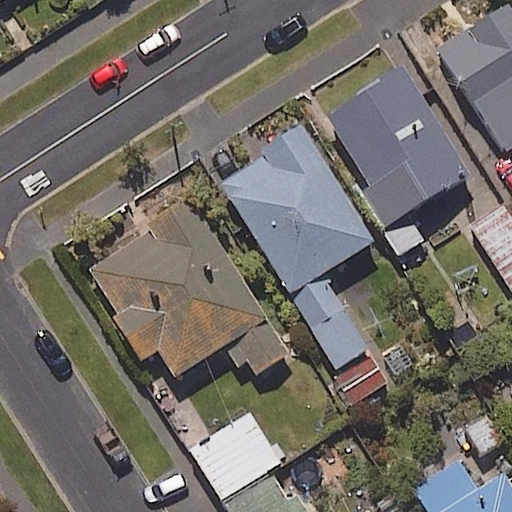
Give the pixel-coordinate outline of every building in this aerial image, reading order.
[(511,15),(504,3),(435,48),(503,152),(511,145),(511,15)] [(352,189),(393,255),(427,234),(409,206),(464,172),(398,66),(320,114),(363,182),(352,189)] [(369,239),(297,122),(255,148),(260,156),(219,182),(333,367),(366,347),(319,271),(369,239)] [(171,374),(223,344),(235,365),(246,358),(255,373),(282,357),(186,194),(145,218),(151,228),(80,269),(133,360),(155,347),(171,374)] [(511,286),(511,217),(505,205),(471,225),(508,289),(511,286)] [(386,384),(372,357),(334,376),(348,403),(386,384)] [(483,408),(456,426),(478,460),(506,443),(483,408)] [(307,511),(302,503),(295,507),(274,477),(285,469),(253,423),(193,465),(220,504),(225,511),(307,511)] [(473,487),(455,459),(408,488),(423,511),(511,511),(511,493),(499,471),(473,487)]
